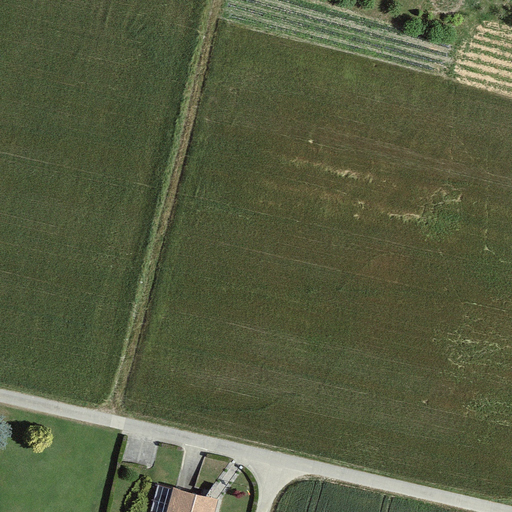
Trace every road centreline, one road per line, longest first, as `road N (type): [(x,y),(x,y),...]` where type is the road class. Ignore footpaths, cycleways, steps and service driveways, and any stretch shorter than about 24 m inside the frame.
road 1 (unclassified): [(505,511),(124,424)]
road 2 (track): [(124,424),(0,396)]
